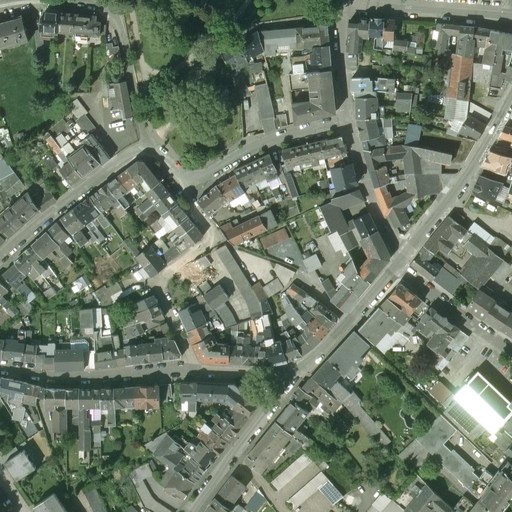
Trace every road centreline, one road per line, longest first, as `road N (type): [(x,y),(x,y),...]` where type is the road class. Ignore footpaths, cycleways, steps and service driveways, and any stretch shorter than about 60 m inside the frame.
road 1 (residential): [(176,178),(214,238),(164,274),(161,285),(190,370)]
road 2 (residential): [(511,94),(459,190),(401,262)]
road 3 (residential): [(0,369),(85,379),(190,370)]
road 4 (residential): [(0,259),(129,156),(151,148)]
road 5 (residential): [(71,0),(112,7),(151,148)]
road 6 (residential): [(176,178),(256,140),(347,117)]
road 7 (residential): [(511,23),(341,13)]
road 8 (residential): [(401,262),(289,382)]
road 9 (residential): [(289,382),(191,511)]
road 10 (residential): [(347,117),(401,262)]
road 11 (residential): [(401,262),(511,348)]
road 12 (residential): [(341,13),(241,32),(228,44)]
